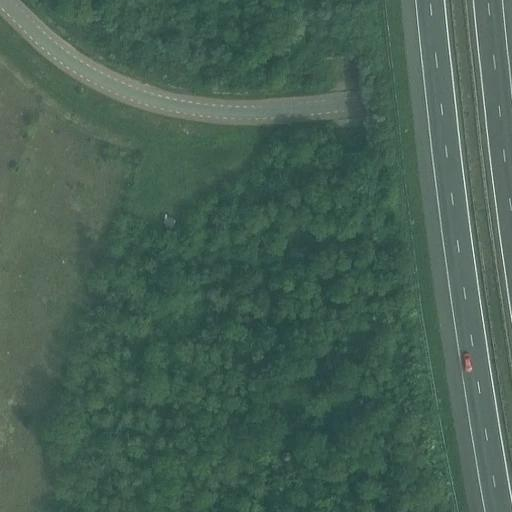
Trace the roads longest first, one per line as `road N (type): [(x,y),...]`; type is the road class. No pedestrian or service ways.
road 1 (tertiary): [(0,0),(62,58),(166,107),(250,115),(511,90)]
road 2 (motorway): [(430,0),(499,511)]
road 3 (motorway): [(511,208),(488,0)]
